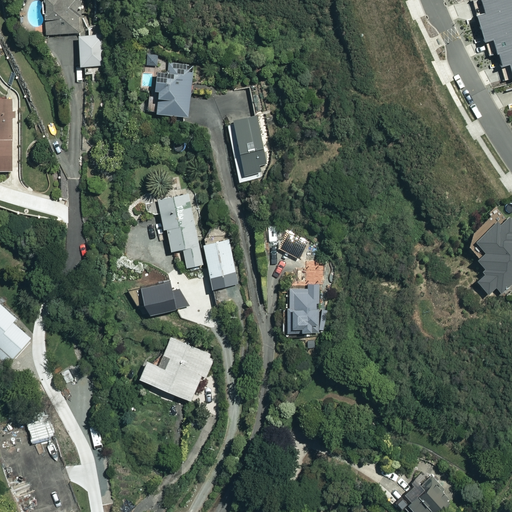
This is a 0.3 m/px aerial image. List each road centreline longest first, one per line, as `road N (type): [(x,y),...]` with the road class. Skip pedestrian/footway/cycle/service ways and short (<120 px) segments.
road 1 (residential): [(216,129),(268,348),(261,414),(219,511)]
road 2 (residential): [(511,153),(431,0)]
